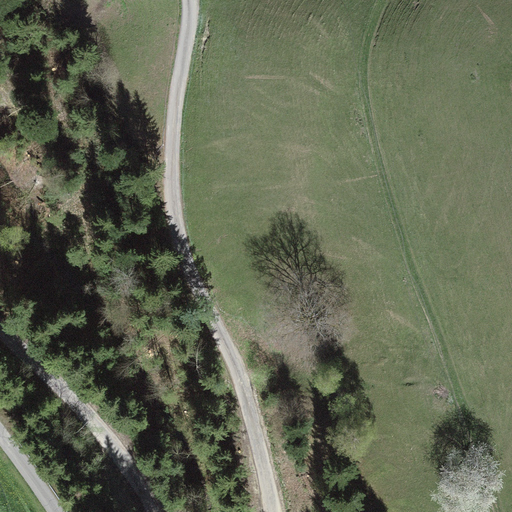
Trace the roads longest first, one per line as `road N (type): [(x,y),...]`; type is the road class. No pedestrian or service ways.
road 1 (track): [(271,511),(248,409),(176,221),(171,169),(190,0)]
road 2 (track): [(0,333),(86,414),(157,511)]
